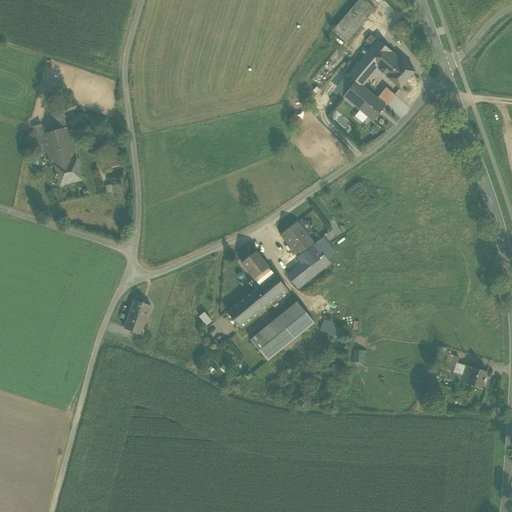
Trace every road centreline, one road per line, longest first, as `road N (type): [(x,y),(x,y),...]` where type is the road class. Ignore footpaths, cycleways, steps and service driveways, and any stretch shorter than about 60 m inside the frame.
road 1 (track): [(127,270),(143,276),(170,268),(254,229),(369,152),(446,74)]
road 2 (track): [(133,252),(138,191),(123,62),(141,0)]
road 3 (track): [(51,511),(97,341),(127,270)]
road 4 (secondary): [(446,74),(511,285)]
road 5 (track): [(133,252),(0,209)]
